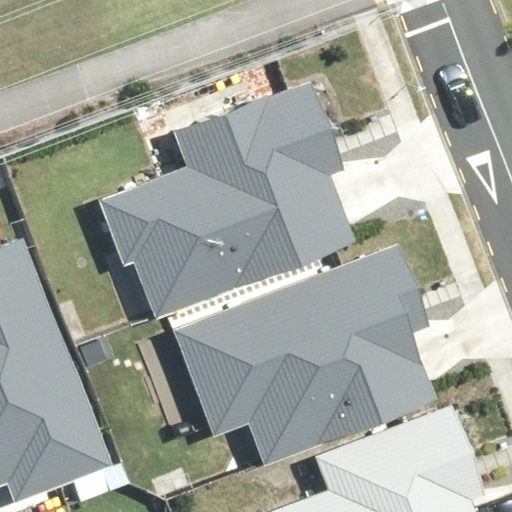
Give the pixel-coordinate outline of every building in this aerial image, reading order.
[(348,131),(321,61),(179,116),(189,143),(93,180),(117,244),(130,243),(151,295),(343,221),(313,145),(348,131)] [(0,483),(0,484),(93,450),(14,228),(0,232),(0,483)] [(382,241),(148,321),(184,427),(221,414),(235,456),(404,398),(378,320),(406,311),(382,241)] [(480,468),(452,398),(311,453),(321,480),(237,511),(457,511),(445,481),(480,468)] [(104,511),(99,497),(61,511),(104,511)]
